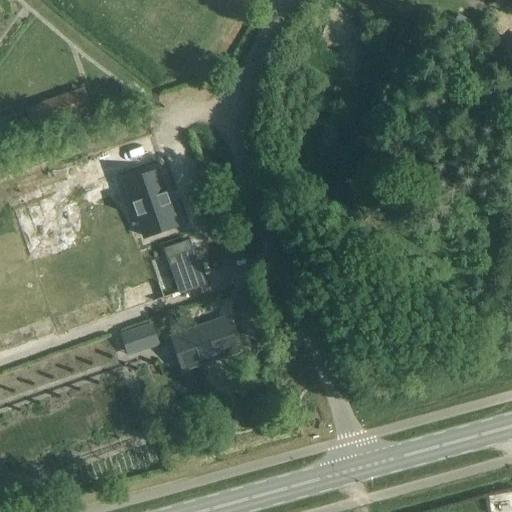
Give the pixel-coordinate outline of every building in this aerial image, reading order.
[(93,113),(84,88),(23,109),(32,134),(93,113)] [(160,231),(160,232),(161,232),(161,231),(175,226),(175,227),(176,226),(176,225),(169,205),(170,205),(166,194),(165,194),(158,173),(157,173),(156,173),(142,178),(141,178),(141,179),(127,184),(127,183),(126,183),(126,184),(133,204),(132,204),(137,217),(144,236),(145,236),(145,237),(146,237),(146,236),(160,231)] [(193,250),(192,250),(188,241),(164,249),(180,295),(206,286),(193,250)] [(257,315),(242,320),(248,337),(263,332),(257,315)] [(237,350),(226,320),(172,339),(183,369),(237,350)] [(183,402),(160,410),(173,449),(196,441),(183,402)]
